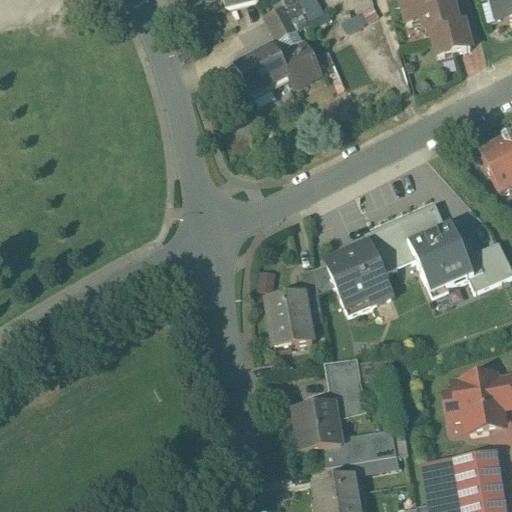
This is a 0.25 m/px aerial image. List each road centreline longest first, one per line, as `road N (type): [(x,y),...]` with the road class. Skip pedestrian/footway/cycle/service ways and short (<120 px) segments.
road 1 (residential): [(511,83),(206,236)]
road 2 (tertiary): [(206,236),(254,511)]
road 3 (tertiary): [(132,0),(206,236)]
road 4 (residential): [(206,236),(0,360)]
